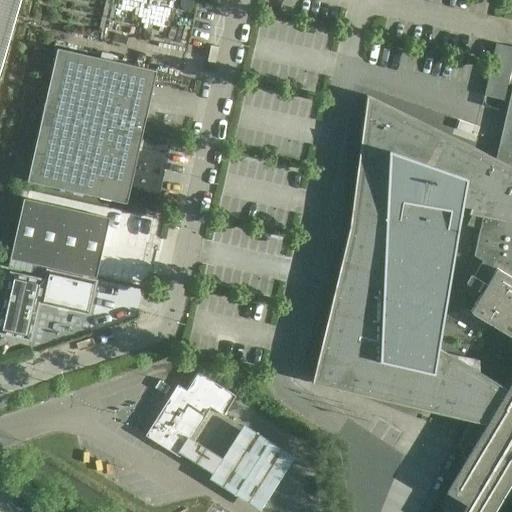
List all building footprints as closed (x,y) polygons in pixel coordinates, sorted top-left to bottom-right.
[(0,0),(0,71),(20,0),(0,0)] [(143,132),(147,111),(156,71),(57,49),(43,109),(143,132)] [(511,86),(495,159),(485,155),(367,97),(349,227),(312,383),(469,421),(458,446),(464,462),(440,503),(442,511),(493,511),(511,481),(511,86)] [(126,204),(143,132),(43,109),(27,181),(116,201),(126,204)] [(96,279),(109,219),(23,199),(10,259),(96,279)] [(0,259),(0,272),(6,274),(9,261),(0,259)] [(41,303),(88,314),(95,282),(48,272),(41,303)] [(4,303),(2,313),(0,312),(0,333),(30,340),(37,310),(32,309),(39,280),(11,274),(5,303),(4,303)] [(223,415),(230,405),(233,400),(235,396),(230,393),(230,394),(202,377),(203,376),(198,373),(192,381),(187,391),(177,385),(145,436),(179,457),(181,454),(180,454),(194,433),(211,407),(223,415)] [(187,457),(203,468),(261,506),(269,494),(295,452),(244,420),(222,454),(199,439),(187,457)] [(181,454),(194,433),(180,454),(181,454)]
